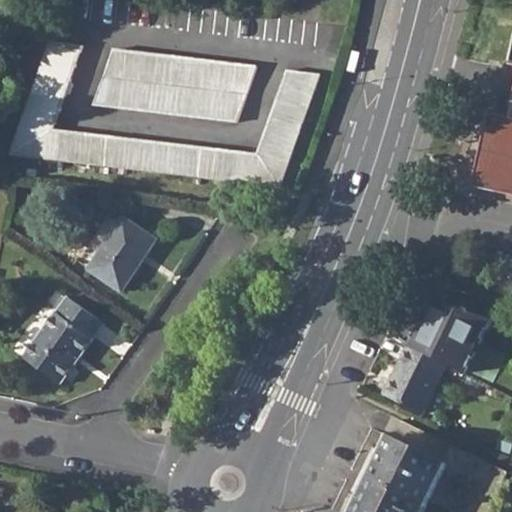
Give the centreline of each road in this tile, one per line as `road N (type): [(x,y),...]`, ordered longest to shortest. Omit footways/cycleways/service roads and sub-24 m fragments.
road 1 (tertiary): [(419,0),(361,205),(249,446)]
road 2 (residential): [(92,446),(232,235)]
